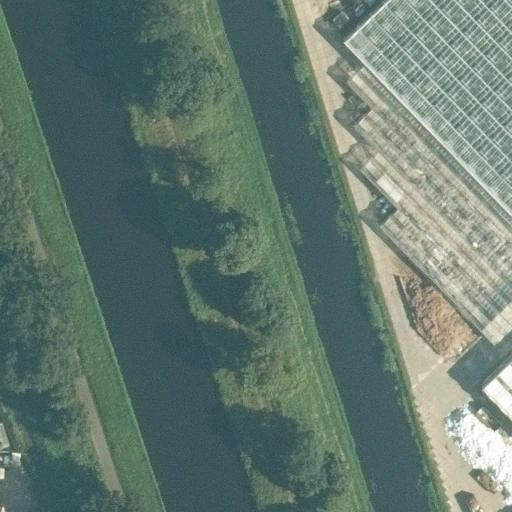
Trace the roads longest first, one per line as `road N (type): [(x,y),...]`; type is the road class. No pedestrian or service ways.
road 1 (track): [(142,0),(311,511)]
road 2 (unclassified): [(0,128),(123,511)]
